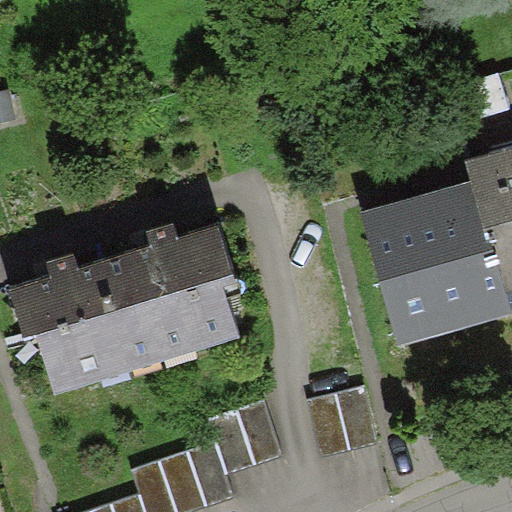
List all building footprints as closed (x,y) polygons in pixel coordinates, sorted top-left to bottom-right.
[(187,18),(145,29),(151,51),(192,41),(187,18)] [(495,73),(459,83),(469,119),(505,108),(495,73)] [(4,88),(0,88),(0,122),(8,121),(4,88)] [(470,158),(502,270),(511,266),(511,126),(465,140),(470,158)] [(26,148),(0,153),(0,167),(28,162),(26,148)] [(502,270),(470,158),(354,191),(394,326),(509,292),(502,270)] [(45,257),(6,268),(19,314),(32,311),(49,372),(234,320),(220,267),(230,265),(213,202),(172,214),(168,201),(140,209),(145,226),(72,246),(67,229),(39,237),(45,257)] [(362,368),(304,379),(315,436),(374,425),(362,368)] [(210,423),(224,463),(278,445),(256,382),(202,400),(210,423)] [(133,477),(145,511),(230,481),(224,463),(210,423),(125,452),(133,477)] [(133,477),(49,506),(50,511),(145,511),(133,477)]
